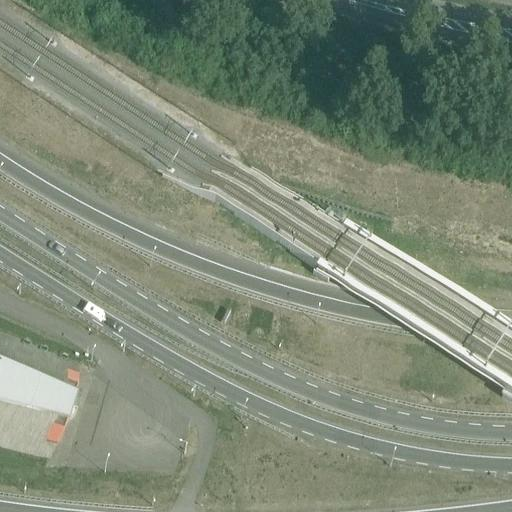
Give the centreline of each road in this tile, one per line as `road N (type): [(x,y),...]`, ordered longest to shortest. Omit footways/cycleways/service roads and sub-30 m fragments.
road 1 (trunk): [(511,436),(372,415),(290,386),(200,340),(0,214)]
road 2 (trunk): [(0,256),(227,393),(300,424),(400,454),(511,465)]
road 3 (trunk): [(511,341),(374,320),(259,289),(143,244),(0,161)]
road 4 (motorway): [(511,484),(250,432),(0,360)]
road 5 (trunk): [(0,509),(511,507)]
road 6 (motorway): [(0,433),(305,511)]
road 7 (secondary): [(511,36),(354,0)]
